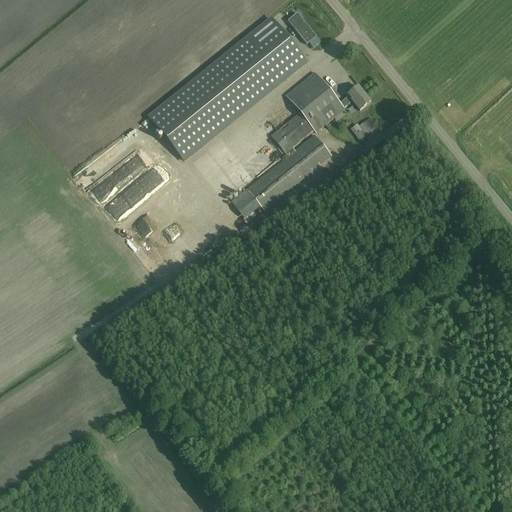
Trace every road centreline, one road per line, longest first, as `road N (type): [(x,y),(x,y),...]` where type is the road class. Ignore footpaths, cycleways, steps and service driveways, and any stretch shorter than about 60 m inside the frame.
road 1 (track): [(237,511),(218,487),(359,353),(427,435),(491,380),(511,385)]
road 2 (unclassified): [(511,216),(329,0)]
